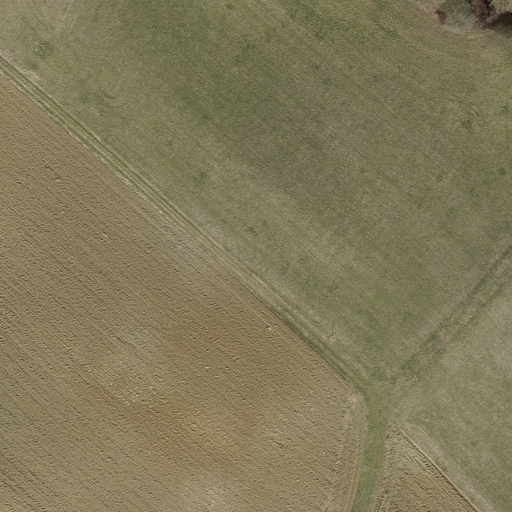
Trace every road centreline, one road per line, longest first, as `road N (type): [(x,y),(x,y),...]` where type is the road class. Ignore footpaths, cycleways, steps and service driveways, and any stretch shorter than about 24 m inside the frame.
road 1 (track): [(357,511),(387,397),(0,55)]
road 2 (track): [(511,256),(387,397)]
